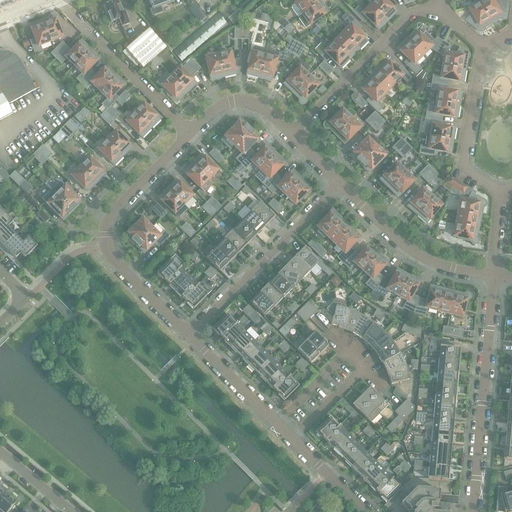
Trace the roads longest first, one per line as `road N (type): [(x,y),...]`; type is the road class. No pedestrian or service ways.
road 1 (residential): [(189,131),(116,206),(105,234),(114,262),(189,333)]
road 2 (residential): [(472,511),(493,274)]
road 3 (residential): [(339,183),(189,333)]
road 4 (residential): [(292,135),(412,9),(442,4)]
road 5 (residential): [(189,131),(59,0)]
road 6 (residential): [(493,274),(428,260),(339,183)]
road 7 (residential): [(484,44),(462,165),(500,190)]
road 8 (residential): [(292,135),(254,102),(231,100),(189,131)]
road 9 (residential): [(189,333),(276,423)]
